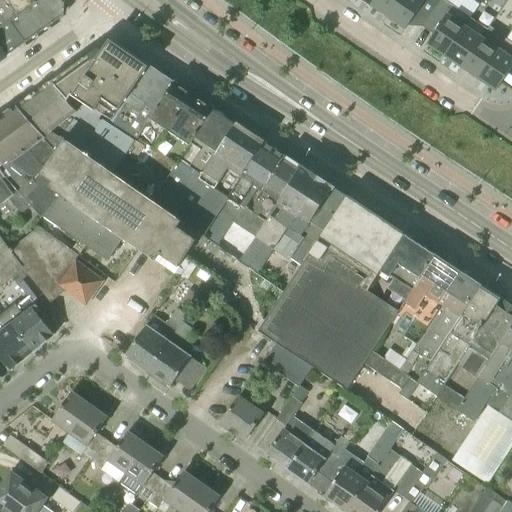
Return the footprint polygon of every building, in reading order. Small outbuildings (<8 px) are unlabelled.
[(0,25),(0,58),(59,17),(60,3),(57,0),(36,0),(0,26),(0,25)] [(0,0),(0,25),(0,26),(36,0),(0,0)] [(374,0),(371,5),(388,18),(400,0),(374,0)] [(400,0),(388,18),(406,29),(425,0),(400,0)] [(427,44),(444,55),(470,18),(444,0),(441,0),(423,27),(434,34),(427,44)] [(456,0),(473,12),(481,1),(479,0),(456,0)] [(444,55),(462,68),(483,38),(488,30),(470,18),(444,55)] [(498,48),(483,38),(462,68),(478,78),(498,48)] [(511,67),(511,43),(505,39),(498,48),(478,78),(496,91),(511,67)] [(133,93),(142,81),(141,80),(150,67),(110,41),(102,51),(99,49),(75,65),(106,91),(118,81),(133,93)] [(106,91),(75,65),(51,82),(68,101),(72,94),(113,121),(124,107),(133,93),(118,81),(106,91)] [(142,81),(133,93),(124,107),(113,121),(137,137),(174,83),(150,67),(141,80),(142,81)] [(53,129),(153,200),(177,164),(157,151),(138,137),(137,137),(113,121),(72,94),(68,101),(51,82),(17,107),(44,135),(53,129)] [(174,83),(137,137),(138,137),(157,151),(177,164),(214,109),(174,83)] [(44,135),(17,107),(0,118),(0,157),(4,162),(9,158),(124,238),(155,260),(159,253),(179,266),(185,256),(197,241),(178,227),(182,221),(153,200),(53,129),(44,135)] [(229,198),(199,178),(236,124),(214,109),(177,164),(153,200),(182,221),(204,236),(229,198)] [(236,124),(199,178),(229,198),(264,142),(236,124)] [(264,142),(229,198),(266,223),(302,167),(264,142)] [(0,195),(5,202),(9,199),(12,203),(16,200),(20,204),(15,207),(23,213),(32,207),(42,218),(44,217),(108,260),(124,238),(9,158),(4,162),(0,157),(0,195)] [(302,167),(266,223),(256,238),(273,249),(288,226),(291,229),(297,221),(295,219),(297,216),(299,216),(305,209),(302,205),(320,178),(302,167)] [(288,226),(273,249),(290,260),(291,258),(300,264),(345,195),(320,178),(302,205),(305,209),(299,216),(297,216),(295,219),(297,221),(291,229),(288,226)] [(289,351),(312,367),(313,366),(348,389),(364,365),(373,352),(398,314),(400,310),(369,290),(405,235),(345,195),(300,264),(283,290),(256,330),(289,351)] [(0,283),(3,287),(23,267),(29,275),(43,294),(47,298),(62,286),(86,304),(101,282),(69,259),(75,250),(35,222),(7,245),(0,235),(0,283)] [(369,290),(400,310),(436,255),(405,235),(369,290)] [(197,264),(185,256),(179,266),(159,253),(155,260),(181,277),(188,279),(197,264)] [(436,255),(400,310),(398,314),(403,318),(407,312),(415,318),(404,336),(416,344),(444,302),(441,299),(460,270),(436,255)] [(412,350),(432,362),(483,285),(460,270),(441,299),(444,302),(416,344),(412,350)] [(43,294),(29,275),(30,276),(19,285),(28,297),(5,316),(33,352),(55,335),(42,319),(45,317),(33,302),(43,294)] [(461,360),(483,326),(501,298),(483,285),(432,362),(418,383),(419,384),(437,396),(461,360)] [(511,304),(501,298),(483,326),(461,360),(467,364),(476,351),(489,360),(511,325),(511,304)] [(148,371),(183,321),(187,316),(177,309),(166,325),(153,317),(126,355),(148,371)] [(33,352),(5,316),(0,319),(0,355),(11,369),(33,352)] [(183,321),(148,371),(171,387),(175,380),(189,390),(204,368),(178,349),(185,339),(192,328),(183,321)] [(511,325),(489,360),(457,411),(474,422),(493,392),(496,389),(509,397),(511,393),(511,325)] [(419,354),(412,350),(406,359),(399,370),(407,375),(419,354)] [(312,367),(289,351),(277,370),(299,386),(312,367)] [(402,389),(410,378),(407,375),(399,370),(373,352),(364,365),(376,372),(377,371),(402,389)] [(418,383),(410,378),(402,389),(400,393),(409,400),(419,384),(418,383)] [(294,416),(295,417),(304,404),(302,403),(310,392),(301,386),(294,397),(277,420),(286,426),(294,416)] [(456,409),(464,399),(446,386),(438,396),(456,409)] [(496,389),(493,392),(495,393),(488,405),(490,406),(454,461),(487,481),(511,443),(511,393),(509,397),(496,389)] [(70,432),(91,403),(73,390),(52,419),(70,432)] [(238,397),(220,422),(245,440),(263,415),(238,397)] [(91,403),(70,432),(87,444),(81,453),(92,461),(108,439),(99,432),(109,417),(91,403)] [(314,431),(297,419),(287,432),(284,430),(266,454),(287,469),(314,431)] [(108,439),(92,461),(101,467),(107,459),(126,473),(147,444),(129,431),(118,446),(108,439)] [(326,477),(342,453),(350,442),(342,436),(335,445),(314,431),(287,469),(309,484),(318,471),(326,477)] [(347,511),(379,465),(391,449),(397,440),(384,431),(367,456),(369,458),(358,474),(346,465),(350,459),(342,453),(326,477),(334,482),(325,496),(347,511)] [(147,444),(126,473),(121,481),(137,493),(149,501),(165,479),(155,472),(165,457),(147,444)] [(41,473),(49,463),(43,459),(27,447),(20,458),(36,470),(36,469),(41,473)] [(391,449),(379,465),(347,511),(379,511),(394,491),(404,498),(416,480),(437,453),(430,448),(416,467),(412,465),(413,464),(391,449)] [(437,453),(416,480),(426,487),(427,488),(447,461),(437,453)] [(165,479),(149,501),(157,507),(163,499),(181,511),(183,511),(204,483),(186,470),(175,486),(165,479)] [(0,508),(5,511),(51,511),(43,505),(48,498),(12,473),(0,489),(0,508)] [(210,511),(222,496),(204,483),(183,511),(210,511)] [(469,511),(485,511),(497,495),(486,487),(469,511)] [(72,511),(73,511),(80,503),(60,488),(53,497),(72,511)] [(497,495),(485,511),(500,511),(504,507),(509,509),(511,504),(497,495)] [(144,507),(150,511),(153,511),(157,507),(149,501),(144,507)] [(427,511),(414,503),(411,501),(403,511),(427,511)] [(138,511),(139,510),(130,503),(123,511),(138,511)]
